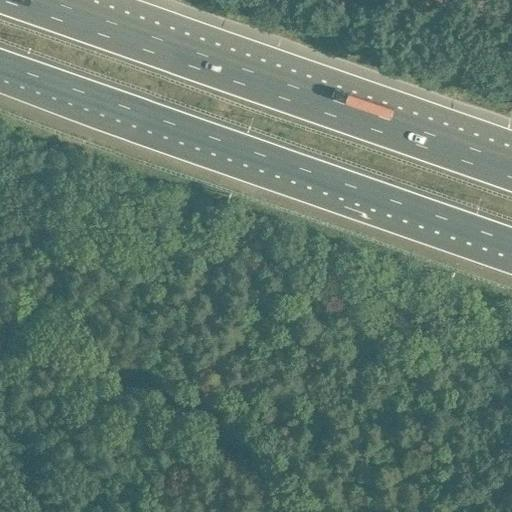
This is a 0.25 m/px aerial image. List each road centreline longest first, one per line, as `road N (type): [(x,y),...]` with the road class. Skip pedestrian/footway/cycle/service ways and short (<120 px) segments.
road 1 (motorway): [(0,62),(511,241)]
road 2 (motorway): [(511,168),(24,0)]
road 3 (track): [(300,511),(200,406),(0,336)]
